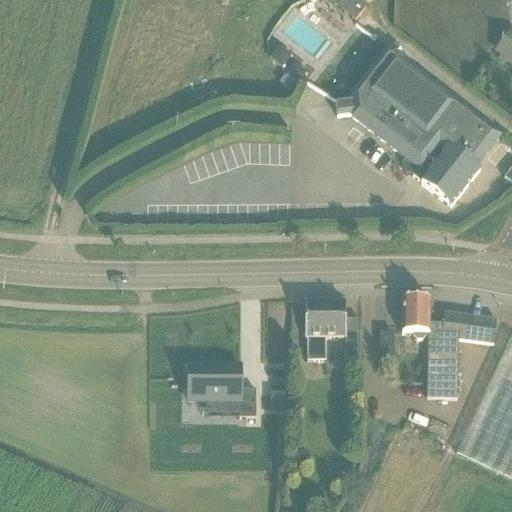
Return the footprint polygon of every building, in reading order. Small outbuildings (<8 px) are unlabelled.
[(324,0),(355,24),(365,11),(350,0),(324,0)] [(511,35),(497,53),(511,65),(511,35)] [(450,211),(479,173),(475,170),(499,140),(388,53),(350,101),(350,103),(335,105),(337,120),(353,118),(353,120),(352,120),(352,121),(356,124),(352,129),(360,135),(364,130),(406,163),(402,168),(409,173),(413,168),(418,172),(412,179),(421,187),(420,188),(450,211)] [(401,337),(411,337),(416,343),(421,343),(426,337),(427,337),(429,327),(429,304),(402,303),(402,323),(401,337)] [(304,342),(308,342),(308,365),(325,365),(325,341),(344,341),(344,327),(345,307),(304,307),(304,342)] [(458,341),(494,346),(494,344),(496,324),(444,317),(442,328),(429,327),(427,337),(425,402),(456,403),(458,341)] [(387,338),(388,366),(402,365),(402,338),(387,338)] [(511,344),(508,343),(500,361),(456,457),(399,431),(362,511),(470,511),(488,474),(511,484),(511,344)] [(344,346),(344,371),(359,371),(359,346),(344,346)] [(196,363),(190,399),(242,407),(240,423),(256,425),(260,397),(244,394),(248,371),(196,363)] [(196,407),(189,416),(196,423),(204,414),(196,407)] [(338,472),(334,476),(335,482),(339,486),(345,486),(349,481),(348,476),(344,472),(338,472)]
